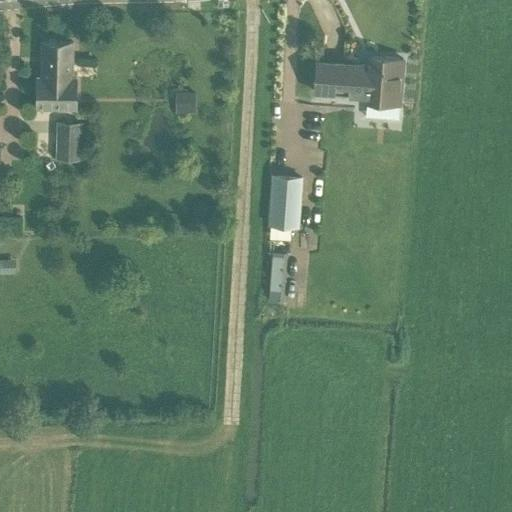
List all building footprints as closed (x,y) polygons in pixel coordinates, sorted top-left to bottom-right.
[(42,41),(42,76),(37,76),(37,107),(75,108),(75,77),(71,77),(72,41),(42,41)] [(400,102),(403,58),(370,55),(369,65),(317,61),(315,91),(367,95),(367,99),(400,102)] [(178,88),(178,109),(197,109),(197,89),(178,88)] [(84,121),(58,121),(58,158),(84,158),(84,121)] [(300,226),(303,176),(273,174),(270,224),(300,226)] [(274,247),(272,297),(286,298),(289,248),(274,247)]
